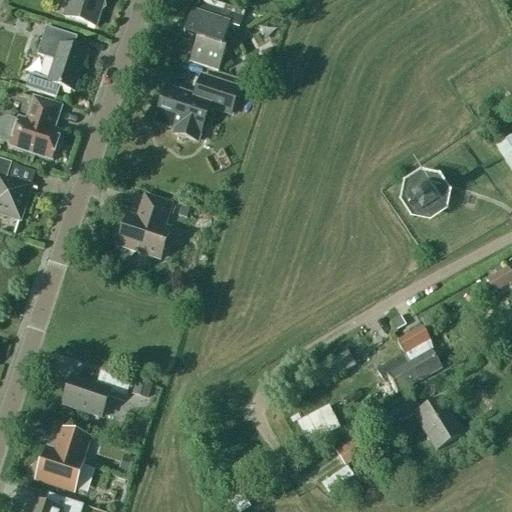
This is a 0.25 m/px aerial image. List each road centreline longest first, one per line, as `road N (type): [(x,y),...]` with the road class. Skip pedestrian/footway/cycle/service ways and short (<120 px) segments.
road 1 (residential): [(0,435),(143,0)]
road 2 (residential): [(260,433),(251,417),(281,363),(511,247)]
